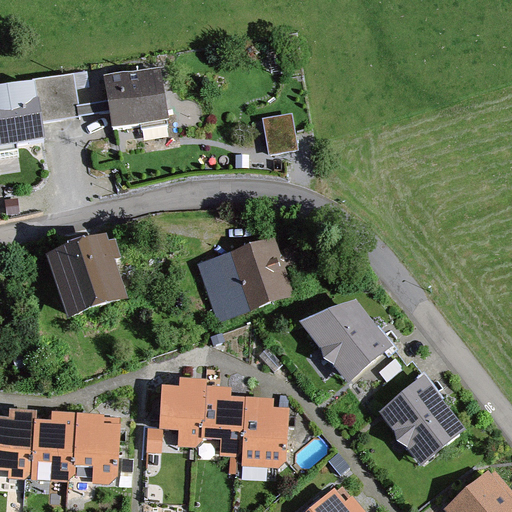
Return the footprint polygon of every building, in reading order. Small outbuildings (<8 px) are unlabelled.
[(163,66),(101,75),(108,123),(170,113),(163,66)] [(37,82),(0,87),(0,146),(45,140),(37,82)] [(296,110),(264,114),(270,155),(301,151),(296,110)] [(109,234),(44,257),(66,318),(119,299),(106,262),(117,259),(109,234)] [(296,295),(276,238),(203,264),(223,321),(296,295)] [(392,349),(359,308),(300,326),(347,383),(392,349)] [(179,392),(158,391),(156,434),(175,435),(175,450),(198,452),(200,436),(202,388),(201,381),(180,380),(179,392)] [(460,434),(417,380),(378,411),(421,465),(460,434)] [(225,389),(202,388),(200,436),(221,437),(220,454),(237,455),(240,399),(228,398),(225,389)] [(268,400),(240,399),(237,455),(237,468),(290,470),(292,412),(267,411),(268,400)] [(29,423),(30,412),(7,411),(7,421),(0,420),(0,459),(7,460),(6,481),(28,482),(29,423)] [(70,464),(72,415),(49,413),(49,424),(29,423),(28,482),(69,482),(70,464)] [(100,416),(72,415),(70,464),(93,465),(92,484),(121,486),(125,429),(99,428),(100,416)] [(511,511),(511,507),(484,472),(440,506),(444,511),(511,511)] [(358,511),(348,500),(340,507),(328,493),(306,511),(358,511)]
